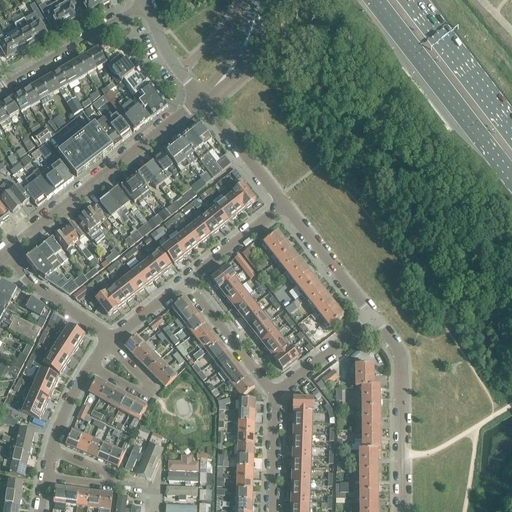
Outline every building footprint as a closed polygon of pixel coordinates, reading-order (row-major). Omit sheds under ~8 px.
[(57,0),(59,2),(56,3),(59,9),(67,24),(71,22),(72,23),(78,20),(77,18),(78,18),(72,7),(76,5),(73,0),(57,0)] [(95,0),(81,0),(88,12),(89,11),(90,13),(95,10),(95,8),(96,7),(98,6),(99,6),(95,0)] [(43,6),(39,8),(50,27),(54,25),(57,30),(58,29),(59,31),(65,27),(64,26),(67,24),(59,9),(56,3),(46,9),(44,6),(43,6)] [(24,19),(37,41),(38,43),(43,40),(43,38),(47,36),(41,25),(45,23),(35,4),(30,6),(34,13),(24,19)] [(17,29),(16,29),(28,49),(33,45),(33,44),(37,41),(24,19),(14,25),(17,29)] [(7,35),(9,38),(17,53),(21,51),(21,52),(28,49),(16,29),(7,35)] [(9,38),(0,43),(0,47),(6,59),(11,56),(12,58),(17,55),(16,53),(17,53),(9,38)] [(108,66),(109,68),(112,73),(114,72),(122,83),(122,82),(135,73),(130,67),(131,66),(128,61),(130,58),(124,51),(105,45),(100,48),(111,65),(108,66)] [(87,54),(88,55),(96,69),(106,64),(98,49),(94,51),(94,50),(87,54)] [(78,59),(78,60),(87,75),(96,69),(88,55),(85,56),(84,55),(78,59)] [(68,64),(69,66),(77,80),(87,75),(78,60),(76,62),(75,61),(68,64)] [(66,66),(59,70),(68,85),(77,80),(69,66),(66,67),(66,66)] [(53,75),(51,76),(59,91),(62,96),(66,94),(63,89),(68,85),(59,70),(53,73),(53,75)] [(139,105),(140,105),(150,120),(167,107),(139,70),(135,73),(122,82),(134,98),(139,105)] [(44,80),(41,81),(50,96),(59,91),(51,76),(50,75),(43,79),(44,80)] [(35,85),(33,86),(32,87),(40,102),(43,106),(52,101),(49,96),(50,96),(41,81),(40,80),(34,84),(35,85)] [(25,91),(22,92),(31,107),(40,102),(32,87),(31,86),(25,90),(25,91)] [(22,92),(22,91),(15,95),(16,96),(13,98),(21,113),(31,107),(22,92)] [(110,91),(106,94),(106,95),(103,97),(106,101),(113,96),(110,91)] [(93,102),(100,96),(97,92),(90,97),(93,102)] [(122,119),(134,133),(150,120),(140,105),(135,109),(127,98),(118,105),(127,116),(122,119)] [(0,104),(1,105),(9,120),(19,114),(11,99),(7,101),(7,100),(0,104)] [(82,104),(84,109),(91,103),(89,99),(82,104)] [(76,101),(68,105),(74,116),(82,111),(76,101)] [(101,107),(96,102),(92,105),(97,110),(101,107)] [(0,125),(1,125),(3,128),(11,123),(9,120),(1,105),(0,105),(0,125)] [(90,109),(85,112),(89,118),(94,114),(90,109)] [(107,116),(104,119),(122,142),(132,135),(116,114),(109,119),(107,116)] [(94,127),(85,115),(79,119),(78,117),(54,135),(48,140),(77,177),(114,149),(96,125),(94,127)] [(65,124),(59,116),(53,120),(58,128),(65,124)] [(104,119),(96,125),(114,149),(122,142),(104,119)] [(57,130),(51,120),(48,122),(54,132),(57,130)] [(33,133),(41,128),(37,122),(29,127),(33,133)] [(199,124),(191,131),(209,154),(213,151),(207,144),(212,140),(199,124)] [(38,148),(48,140),(54,135),(47,127),(31,139),(38,148)] [(191,131),(182,138),(194,154),(213,179),(222,171),(212,159),(209,154),(191,131)] [(35,148),(28,138),(22,142),(29,152),(35,148)] [(182,138),(174,145),(190,165),(193,163),(190,158),(194,154),(182,138)] [(42,147),(38,151),(42,156),(50,150),(49,148),(46,144),(45,145),(42,147)] [(174,145),(165,152),(178,168),(183,164),(186,168),(190,165),(174,145)] [(20,158),(26,154),(23,148),(17,152),(20,158)] [(39,155),(37,151),(32,155),(37,160),(41,157),(39,155)] [(17,162),(13,155),(8,158),(12,165),(17,162)] [(155,161),(154,161),(167,177),(171,173),(174,178),(178,175),(162,155),(160,157),(159,156),(155,160),(155,161)] [(212,159),(222,171),(231,165),(225,157),(220,160),(217,155),(212,159)] [(27,156),(22,160),(20,161),(25,167),(31,162),(27,156)] [(145,168),(160,186),(162,189),(166,186),(167,186),(171,183),(166,176),(165,177),(153,162),(152,163),(151,162),(147,165),(148,166),(145,168)] [(14,175),(23,168),(19,164),(10,171),(14,175)] [(65,186),(73,180),(64,167),(59,171),(55,165),(50,168),(65,186)] [(65,186),(50,168),(46,171),(48,173),(43,177),(56,193),(65,186)] [(139,173),(138,174),(147,186),(151,183),(156,189),(160,186),(145,168),(143,170),(142,169),(138,172),(139,173)] [(208,174),(201,179),(203,181),(206,184),(211,180),(212,180),(208,174)] [(56,193),(43,177),(38,181),(33,175),(29,178),(47,200),(56,193)] [(132,179),(129,181),(143,199),(147,197),(142,191),(146,188),(136,176),(135,176),(134,176),(132,177),(132,179)] [(25,191),(31,199),(37,207),(47,200),(29,178),(26,181),(29,185),(25,189),(26,190),(25,191)] [(206,184),(203,181),(201,179),(190,187),(192,189),(192,190),(195,193),(206,184)] [(0,188),(6,196),(1,199),(13,214),(13,213),(15,214),(18,212),(18,210),(21,207),(3,185),(0,180),(0,188)] [(144,200),(143,199),(129,181),(126,183),(125,183),(123,184),(122,186),(122,187),(134,203),(137,200),(140,203),(144,200)] [(3,185),(21,207),(25,205),(26,205),(29,203),(29,201),(30,200),(19,186),(14,190),(8,182),(3,185)] [(231,190),(233,194),(234,193),(246,208),(245,209),(246,209),(255,201),(240,182),(231,190)] [(118,189),(109,196),(125,216),(129,213),(124,208),(130,204),(118,189)] [(182,197),(187,203),(197,196),(195,194),(195,193),(192,190),(182,197)] [(237,215),(245,209),(246,208),(234,193),(233,194),(225,200),(237,215)] [(111,218),(117,213),(121,219),(123,225),(129,221),(125,216),(109,196),(100,203),(97,206),(108,220),(111,217),(111,218)] [(182,197),(174,204),(179,210),(187,203),(182,197)] [(196,200),(192,203),(195,207),(197,210),(201,207),(196,200)] [(228,222),(237,215),(225,200),(216,207),(228,222)] [(174,204),(166,210),(171,216),(179,210),(174,204)] [(204,212),(207,215),(207,214),(219,229),(228,222),(216,207),(214,204),(204,212)] [(0,224),(9,218),(0,205),(0,224)] [(95,207),(86,214),(97,228),(103,224),(107,229),(110,226),(95,207)] [(158,216),(163,223),(171,216),(166,210),(158,216)] [(105,237),(97,228),(86,214),(77,221),(92,240),(93,240),(96,244),(105,237)] [(207,215),(198,221),(210,236),(219,229),(207,214),(207,215)] [(153,230),(163,223),(158,216),(148,223),(153,230)] [(186,226),(189,229),(189,228),(201,243),(210,236),(198,221),(196,218),(186,226)] [(142,228),(137,232),(142,238),(143,239),(153,230),(148,223),(142,228)] [(74,224),(65,231),(75,244),(78,247),(81,245),(79,242),(85,237),(74,224)] [(189,228),(189,229),(180,236),(192,250),(201,243),(189,228)] [(65,231),(56,238),(67,251),(75,244),(65,231)] [(137,243),(142,238),(137,232),(132,236),(137,243)] [(286,244),(281,248),(278,245),(283,241),(283,240),(278,234),(272,238),(268,233),(259,240),(277,262),(291,251),(286,245),(287,244),(286,244)] [(180,236),(171,242),(171,243),(183,257),(192,250),(180,236)] [(48,244),(45,246),(61,266),(68,261),(53,240),(51,241),(50,240),(47,243),(48,244)] [(171,242),(162,249),(174,265),(183,258),(183,257),(171,243),(171,242)] [(119,257),(110,244),(105,248),(111,255),(108,258),(111,263),(119,257)] [(61,266),(45,246),(44,247),(43,246),(38,250),(39,251),(37,252),(53,272),(61,266)] [(249,247),(242,253),(246,259),(254,253),(249,247)] [(147,256),(162,274),(161,274),(162,275),(171,267),(156,248),(147,256)] [(85,257),(88,260),(92,257),(87,251),(83,254),(85,257)] [(296,257),(291,251),(277,262),(290,279),(304,267),(299,261),(300,261),(299,261),(294,265),(291,261),(296,257)] [(60,281),(53,272),(37,252),(28,259),(26,261),(37,275),(61,291),(68,285),(67,285),(67,284),(63,279),(60,281)] [(153,281),(161,274),(162,274),(147,256),(138,263),(153,281)] [(239,266),(243,271),(248,267),(244,262),(239,266)] [(144,288),(153,281),(138,263),(130,270),(144,288)] [(219,290),(234,278),(238,275),(230,266),(211,281),(219,290)] [(248,267),(243,271),(247,276),(252,272),(248,267)] [(309,274),(304,267),(290,279),(303,295),(317,284),(312,278),(313,278),(312,277),(307,281),(304,278),(309,274),(309,273),(309,274)] [(88,282),(99,274),(95,269),(84,278),(88,282)] [(135,295),(144,288),(130,270),(121,277),(135,295)] [(79,289),(88,282),(84,278),(82,275),(73,282),(75,285),(79,289)] [(126,302),(135,295),(121,277),(111,284),(114,288),(114,287),(126,302)] [(219,290),(226,299),(241,287),(234,278),(219,290)] [(15,288),(1,281),(0,282),(0,295),(11,301),(12,300),(13,301),(16,296),(14,295),(17,290),(15,288)] [(72,281),(67,284),(67,285),(68,285),(61,291),(69,297),(79,289),(75,285),(73,282),(72,281)] [(246,283),(242,286),(249,294),(253,291),(246,283)] [(320,298),(319,296),(317,294),(323,290),(322,290),(317,284),(303,295),(316,312),(330,300),(326,294),(325,294),(320,298)] [(114,287),(114,288),(105,294),(117,309),(126,302),(114,287)] [(241,287),(226,299),(233,308),(248,296),(241,287)] [(73,297),(78,302),(89,293),(85,288),(73,297)] [(118,309),(117,309),(105,294),(103,291),(93,298),(108,317),(118,309)] [(0,295),(0,309),(3,311),(5,307),(8,308),(11,301),(0,295)] [(233,308),(240,316),(255,305),(248,296),(233,308)] [(47,321),(51,313),(29,298),(26,303),(23,301),(21,306),(26,308),(26,309),(28,310),(28,311),(32,313),(40,318),(45,320),(47,321)] [(172,308),(179,317),(192,308),(185,299),(172,308)] [(335,307),(330,300),(316,312),(326,324),(329,328),(334,324),(343,317),(338,311),(339,311),(338,310),(333,314),(330,311),(336,307),(335,306),(335,307)] [(240,316),(247,325),(262,314),(262,313),(255,305),(240,316)] [(285,309),(289,315),(294,311),(290,305),(285,309)] [(192,308),(179,317),(186,326),(199,317),(192,308)] [(0,309),(0,327),(1,324),(2,323),(0,322),(0,321),(2,318),(12,323),(12,324),(8,331),(21,337),(34,344),(41,330),(36,327),(30,324),(13,316),(3,311),(0,309)] [(247,325),(254,334),(269,323),(272,321),(265,311),(262,313),(262,314),(247,325)] [(40,318),(32,313),(29,317),(38,322),(40,318)] [(186,326),(193,335),(206,326),(199,317),(186,326)] [(36,327),(41,330),(45,320),(40,318),(38,322),(36,327)] [(160,318),(155,322),(159,327),(164,323),(160,318)] [(153,332),(159,327),(155,322),(149,327),(153,332)] [(254,334),(261,343),(276,332),(269,323),(254,334)] [(69,326),(62,336),(78,346),(85,336),(69,326)] [(196,348),(200,344),(213,335),(206,326),(193,335),(197,340),(193,344),(196,348)] [(261,343),(268,352),(283,341),(283,340),(276,332),(261,343)] [(140,341),(136,337),(125,348),(133,356),(150,339),(146,335),(140,341)] [(220,343),(213,335),(200,344),(204,349),(193,357),(196,361),(207,353),(220,343)] [(72,356),(78,346),(62,336),(56,345),(72,356)] [(170,339),(173,344),(175,346),(179,343),(174,336),(170,339)] [(293,347),(286,338),(283,340),(283,341),(268,352),(275,361),(293,347)] [(150,339),(133,356),(141,364),(152,353),(144,345),(150,339)] [(53,343),(47,353),(66,365),(72,356),(56,345),(53,343)] [(207,353),(214,362),(227,352),(220,343),(207,353)] [(27,357),(32,348),(27,345),(22,354),(27,357)] [(184,357),(188,354),(181,345),(177,348),(184,357)] [(293,346),(293,347),(275,361),(282,371),(301,356),(293,346)] [(173,356),(176,360),(180,358),(175,351),(171,354),(172,356),(173,356)] [(233,361),(227,352),(214,362),(221,371),(233,361)] [(27,357),(22,354),(20,353),(13,367),(20,371),(27,357)] [(47,353),(40,363),(59,375),(66,365),(47,353)] [(149,372),(160,361),(152,353),(141,364),(149,372)] [(157,380),(168,369),(160,361),(149,372),(157,380)] [(221,371),(228,380),(240,370),(233,361),(221,371)] [(8,372),(17,377),(20,371),(7,364),(4,370),(8,372)] [(192,368),(197,375),(201,372),(196,365),(192,368)] [(374,376),(374,375),(373,375),(373,367),(355,367),(355,389),(362,389),(362,388),(373,388),(373,381),(374,381),(374,380),(366,380),(366,376),(374,376)] [(32,380),(36,381),(53,389),(58,378),(37,369),(32,380)] [(165,388),(176,377),(168,369),(157,380),(165,388)] [(247,379),(240,370),(228,380),(235,389),(247,379)] [(322,380),(327,386),(338,378),(333,371),(322,380)] [(242,398),(254,388),(247,379),(235,389),(242,398)] [(89,394),(99,399),(107,385),(97,380),(89,394)] [(31,392),(49,399),(53,389),(36,381),(31,391),(31,392)] [(205,384),(211,392),(215,390),(209,381),(205,384)] [(99,399),(109,405),(117,391),(107,385),(99,399)] [(373,401),(373,399),(373,397),(380,397),(380,396),(379,396),(379,388),(373,388),(362,388),(362,389),(362,410),(380,409),(380,402),(380,401),(373,401)] [(28,390),(23,400),(44,410),(49,399),(31,392),(31,391),(28,390)] [(109,405),(119,410),(127,396),(117,391),(109,405)] [(317,400),(320,397),(316,391),(312,394),(317,400)] [(119,410),(129,416),(137,402),(127,396),(119,410)] [(293,412),(313,412),(313,400),(294,399),(293,412)] [(44,410),(23,400),(18,411),(39,420),(44,410)] [(239,411),(255,412),(255,401),(239,400),(239,411)] [(134,431),(139,422),(147,407),(137,402),(129,416),(134,418),(129,428),(134,431)] [(380,422),(373,422),(373,418),(380,418),(380,417),(380,409),(362,410),(362,431),(380,431),(380,423),(380,422)] [(0,416),(10,419),(12,412),(2,410),(0,416)] [(103,416),(93,411),(91,416),(101,421),(103,416)] [(239,423),(254,423),(255,412),(239,411),(234,411),(233,423),(239,423)] [(313,412),(293,412),(294,412),(293,423),(312,424),(313,412)] [(0,416),(0,423),(16,427),(18,421),(0,416)] [(238,434),(254,435),(254,423),(239,423),(238,434)] [(312,435),(312,424),(293,423),(293,434),(312,435)] [(18,439),(33,442),(35,432),(21,428),(20,429),(21,429),(19,439),(18,439)] [(140,428),(139,431),(136,437),(146,441),(148,435),(150,432),(140,428)] [(83,436),(72,431),(66,446),(76,450),(83,436)] [(380,444),(380,443),(374,443),(373,439),(380,439),(380,438),(380,431),(362,431),(362,451),(380,451),(380,444)] [(153,434),(152,437),(149,443),(159,447),(161,441),(163,438),(153,434)] [(238,445),(254,446),(254,435),(238,434),(238,445)] [(312,446),(312,435),(293,434),(293,446),(312,446)] [(93,440),(83,436),(76,450),(87,455),(93,440)] [(30,454),(33,442),(18,439),(18,440),(16,450),(15,450),(15,451),(30,454)] [(97,459),(104,445),(93,440),(87,455),(97,459)] [(108,464),(114,449),(115,448),(104,443),(104,445),(97,459),(108,464)] [(108,464),(115,467),(118,468),(124,454),(128,446),(124,444),(121,452),(114,449),(108,464)] [(143,458),(147,450),(133,444),(125,463),(122,470),(124,471),(135,476),(143,458)] [(150,482),(163,451),(149,445),(147,450),(143,458),(135,476),(150,482)] [(237,457),(253,457),(254,446),(238,445),(237,457)] [(200,460),(200,470),(207,470),(212,471),(213,460),(213,447),(206,446),(206,454),(196,454),(196,459),(200,460)] [(311,458),(312,446),(293,446),(292,457),(311,458)] [(30,454),(15,451),(12,450),(9,461),(13,462),(27,466),(30,454)] [(378,465),(377,465),(371,465),(371,460),(378,460),(377,459),(377,458),(380,458),(380,451),(362,451),(359,451),(359,473),(377,473),(377,465),(378,465)] [(237,468),(253,469),(253,457),(237,457),(237,468)] [(311,469),(311,458),(292,457),(292,469),(311,469)] [(13,462),(9,461),(5,460),(3,466),(11,468),(10,473),(9,474),(24,478),(27,466),(13,462)] [(169,463),(169,474),(199,475),(199,464),(169,463)] [(237,479),(253,480),(253,469),(237,468),(237,479)] [(310,481),(311,469),(292,469),(291,480),(310,481)] [(378,486),(378,485),(371,485),(371,481),(378,481),(378,480),(377,480),(377,473),(359,473),(360,494),(377,494),(377,486),(378,486)] [(168,485),(199,486),(199,475),(169,474),(168,485)] [(200,474),(200,487),(203,487),(206,487),(211,487),(212,487),(213,475),(212,475),(212,474),(200,474)] [(236,491),(252,491),(253,480),(237,479),(236,491)] [(7,492),(21,495),(23,483),(9,480),(8,481),(9,481),(7,492)] [(310,492),(310,481),(291,480),(291,491),(310,492)] [(340,484),(340,494),(345,494),(349,494),(349,484),(340,484)] [(65,505),(67,489),(56,488),(54,503),(65,505)] [(165,498),(198,499),(198,489),(166,488),(165,498)] [(65,505),(76,507),(78,491),(67,489),(65,505)] [(90,492),(78,491),(76,507),(87,508),(90,492)] [(203,502),(206,502),(212,502),(212,491),(202,491),(199,491),(199,501),(203,502)] [(236,502),(252,503),(252,491),(236,491),(236,502)] [(310,503),(310,492),(291,491),(291,503),(310,503)] [(19,506),(21,495),(7,492),(7,493),(5,504),(5,503),(5,504),(19,506)] [(101,494),(90,492),(87,508),(99,510),(101,494)] [(101,494),(99,510),(98,511),(110,511),(112,495),(101,494)] [(378,506),(372,506),(371,506),(371,502),(378,502),(377,494),(360,494),(359,511),(377,511),(377,507),(378,507),(378,506)] [(117,496),(114,511),(126,511),(129,498),(117,496)] [(198,511),(211,511),(212,502),(206,502),(203,502),(203,503),(203,505),(199,505),(198,511)] [(251,511),(252,503),(236,502),(236,503),(233,502),(232,511),(251,511)] [(309,511),(310,503),(291,503),(290,511),(309,511)]
